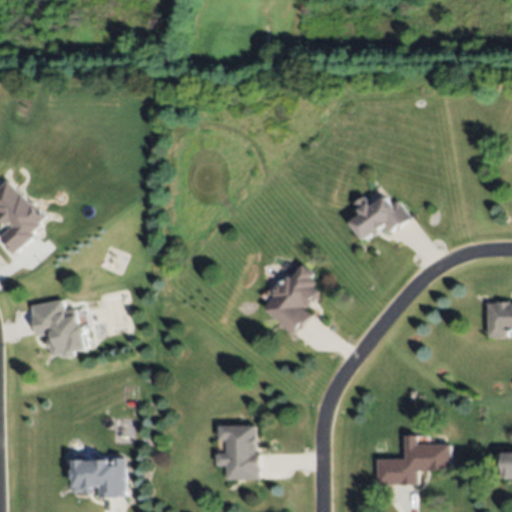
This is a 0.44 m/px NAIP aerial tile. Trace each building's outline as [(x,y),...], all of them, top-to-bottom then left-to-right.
[(0,188),(0,215),(11,229),(1,238),(13,253),(48,223),(11,180),(0,188)] [(352,223),(363,214),(355,204),(365,196),(373,207),(388,195),(394,202),(398,198),(414,218),(393,235),(385,225),(367,240),(352,223)] [(267,309),(277,296),(276,295),(290,276),(294,279),(304,265),(315,274),(312,279),(318,283),(315,287),(321,292),(310,307),(306,304),(304,307),(315,315),(298,336),(280,323),(282,320),(267,309)] [(68,301),(70,309),(84,307),(91,348),(78,350),(79,355),(64,357),(63,353),(53,355),(50,333),(39,334),(36,316),(34,307),(68,301)] [(489,303),(511,303),(511,330),(508,330),(508,337),(489,337),(489,303)] [(221,426),(257,426),(257,453),(262,453),(262,480),(229,479),(229,466),(219,466),(219,453),(228,453),(228,440),(221,440),(221,426)] [(418,432),(419,446),(455,445),(455,471),(422,471),(422,483),(380,483),(379,456),(406,456),(406,432),(418,432)] [(127,459),(116,459),(116,461),(76,461),(76,494),(99,494),(99,498),(127,498),(127,459)]
